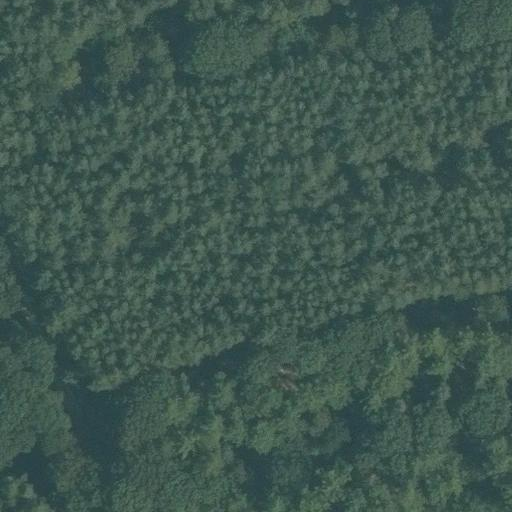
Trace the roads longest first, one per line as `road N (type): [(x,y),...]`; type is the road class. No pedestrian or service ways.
road 1 (track): [(90,454),(142,457),(511,388)]
road 2 (track): [(90,454),(0,254)]
